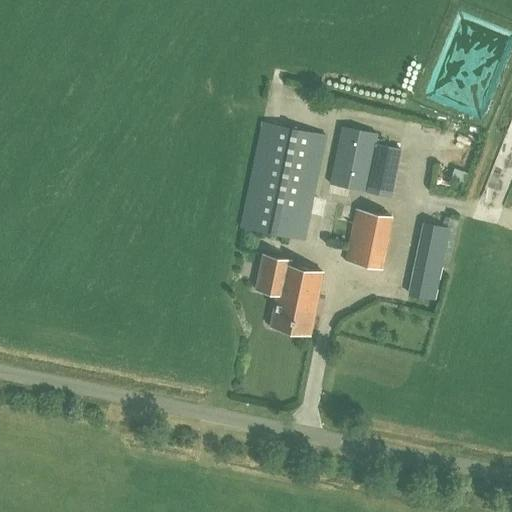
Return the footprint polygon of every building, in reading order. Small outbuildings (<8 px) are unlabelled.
[(428,90),(453,100),(457,91),(449,87),(454,75),(449,73),(470,21),(459,16),(428,90)] [(306,241),(328,135),(262,122),(240,227),(306,241)] [(402,150),(376,145),(378,133),(341,126),(329,184),(366,191),(366,192),(393,197),(402,150)] [(384,269),(394,216),(356,208),(345,261),(384,269)] [(456,229),(450,228),(450,227),(423,221),(408,295),(437,300),(444,262),(450,263),(456,229)] [(323,272),(290,265),(291,260),(263,255),(256,290),(278,294),(271,327),(310,334),(323,272)]
